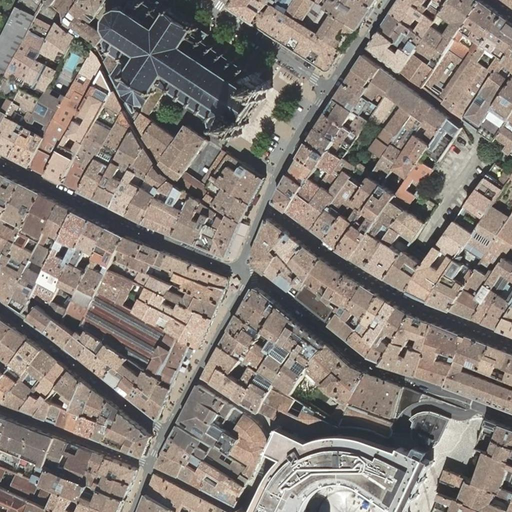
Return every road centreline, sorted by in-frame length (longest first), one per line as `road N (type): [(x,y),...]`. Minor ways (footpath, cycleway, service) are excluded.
road 1 (residential): [(243,271),(374,367),(511,418)]
road 2 (residential): [(511,343),(380,285),(264,202)]
road 3 (residential): [(0,160),(243,271)]
road 4 (residential): [(165,435),(0,307)]
road 5 (residential): [(165,435),(243,271)]
road 6 (residential): [(149,466),(0,408)]
road 7 (residential): [(331,87),(216,11)]
road 8 (residential): [(264,202),(331,87)]
